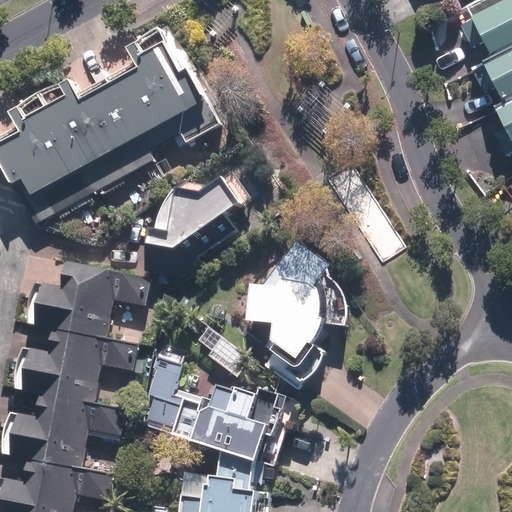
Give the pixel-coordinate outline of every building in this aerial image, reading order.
[(491,34),(500,53),(511,46),(511,3),(471,24),(479,40),(491,34)] [(0,143),(0,144),(44,223),(159,160),(154,151),(178,137),(183,147),(225,124),(173,30),(139,49),(147,62),(89,94),(83,82),(23,115),(29,127),(0,143)] [(504,81),(511,96),(511,56),(480,72),(488,89),(504,81)] [(511,131),(502,137),(511,154),(511,153),(511,107),(506,111),(511,121),(511,131)] [(347,165),(326,179),(384,264),(405,250),(347,165)] [(160,242),(185,248),(249,203),(230,177),(211,191),(188,187),(180,229),(160,226),(160,242)] [(337,265),(305,241),(275,285),(260,284),(257,318),(284,320),(281,338),(270,347),(280,354),(269,365),(301,388),(322,371),(327,362),(330,352),(325,341),(331,321),(353,324),(353,300),(345,286),(334,276),(337,265)] [(122,275),(122,272),(75,263),(70,290),(54,287),(47,323),(63,326),(58,353),(43,351),(36,388),(51,391),(46,418),(27,414),(21,450),(39,453),(34,484),(18,482),(12,511),(77,511),(81,492),(114,499),(118,474),(86,468),(93,431),(123,437),(128,409),(98,403),(105,363),(138,369),(143,345),(110,339),(118,298),(148,303),(153,280),(122,275)] [(211,325),(200,340),(216,352),(213,357),(242,378),(257,358),(211,325)] [(282,434),(293,396),(225,377),(220,405),(211,411),(205,410),(209,403),(190,398),(181,428),(180,431),(232,447),(228,471),(222,473),(222,482),(217,483),(215,497),(189,494),(187,511),(267,511),(271,488),(263,487),(266,465),(270,458),(277,432),(282,434)]
